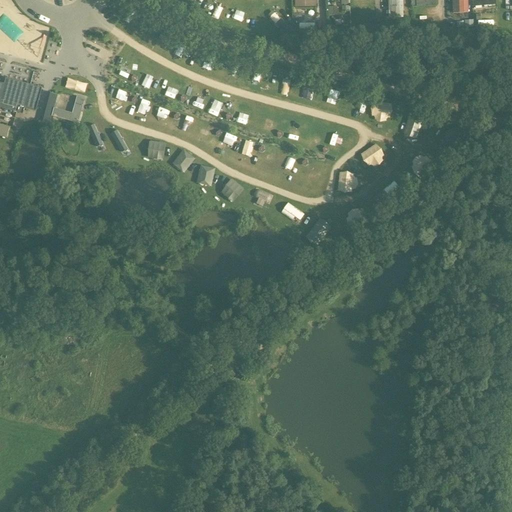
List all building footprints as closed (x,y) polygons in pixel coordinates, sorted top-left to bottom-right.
[(474,20),(465,20),(465,29),(485,28),(485,7),(474,7),(474,20)] [(218,73),(216,82),(233,86),(235,78),(218,73)] [(0,107),(23,113),(24,110),(35,113),(41,90),(30,87),(30,85),(7,78),(5,84),(0,82),(0,107)] [(54,108),(52,116),(78,123),(85,99),(77,97),(72,113),(54,108)] [(0,136),(7,138),(11,126),(0,123),(0,136)]
